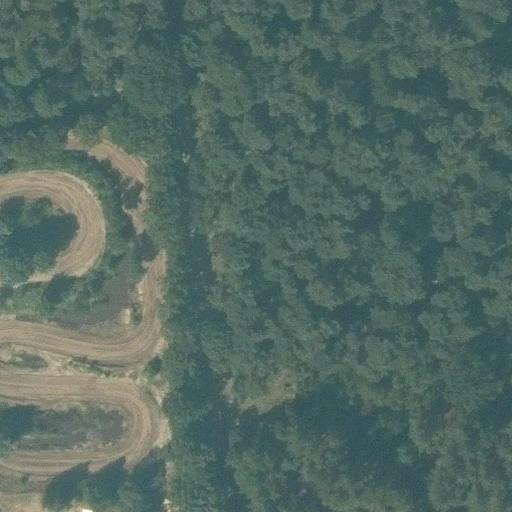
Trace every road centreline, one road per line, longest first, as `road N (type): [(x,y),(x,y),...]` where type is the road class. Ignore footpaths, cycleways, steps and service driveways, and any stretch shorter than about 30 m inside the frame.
road 1 (track): [(179,81),(226,511)]
road 2 (track): [(179,81),(0,111)]
